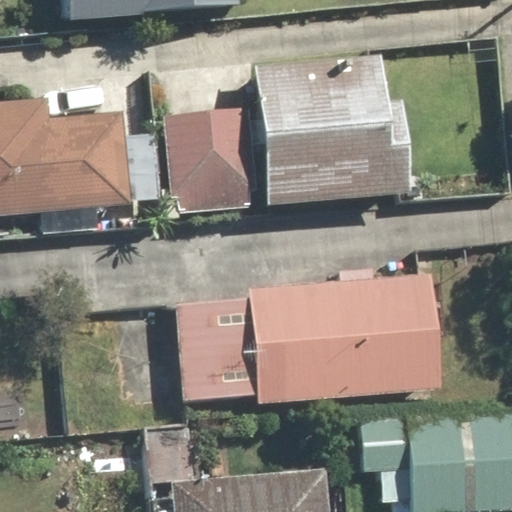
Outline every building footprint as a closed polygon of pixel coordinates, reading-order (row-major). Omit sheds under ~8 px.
[(228,0),(55,0),(58,23),(229,10),(228,0)] [(368,57),(244,68),(256,209),(396,197),(388,105),(372,106),(368,57)] [(0,217),(125,206),(116,113),(42,120),(41,101),(0,104),(0,217)] [(243,111),(156,118),(162,202),(170,201),(171,217),(251,210),(243,111)] [(428,384),(420,285),(164,306),(172,405),(428,384)] [(511,421),(362,428),(364,476),(383,476),(384,511),(468,511),(511,510),(511,421)] [(322,511),(319,470),(187,481),(183,429),(139,433),(143,486),(162,485),(164,511),(322,511)]
